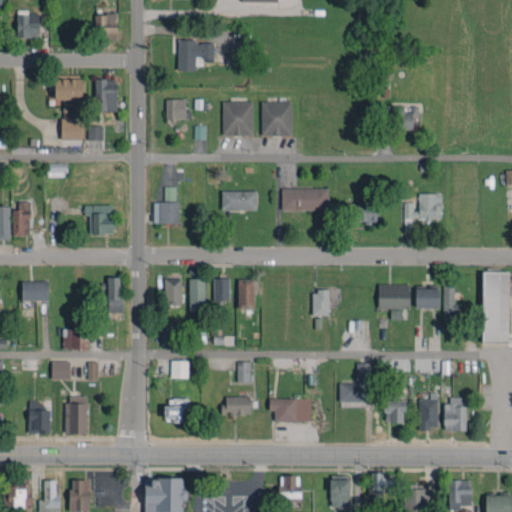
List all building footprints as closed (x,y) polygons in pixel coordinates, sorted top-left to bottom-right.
[(16,36),(39,37),(40,11),(17,11),(16,36)] [(95,13),(94,38),(117,39),(117,13),(95,13)] [(195,70),(195,58),(213,58),(213,42),(195,42),(195,39),(177,39),(177,70),(195,70)] [(54,76),(54,99),(63,99),(63,115),(76,115),(76,101),(82,101),(82,77),(54,76)] [(117,110),(117,79),(95,79),(95,111),(117,110)] [(165,98),(166,118),(187,118),(187,98),(165,98)] [(253,134),(252,100),(222,101),(222,135),(253,134)] [(291,100),(260,101),(261,135),(292,134),(291,100)] [(392,105),(393,129),(412,129),(412,114),(418,114),(417,109),(404,109),(404,105),(392,105)] [(61,139),(82,139),(81,117),(60,118),(61,139)] [(194,138),(205,138),(206,125),(194,124),(194,138)] [(103,125),(88,125),(87,139),(102,139),(103,125)] [(66,176),(66,163),(47,164),(48,176),(66,176)] [(175,200),(176,186),(164,186),(164,200),(175,200)] [(328,187),(281,188),(281,210),(328,209),(328,187)] [(256,190),(221,190),(221,210),(256,209),(256,190)] [(441,193),(418,192),(418,211),(412,210),(412,202),(404,201),(403,229),(411,229),(411,218),(440,218),(441,193)] [(358,203),(343,203),(343,221),(378,221),(378,198),(358,198),(358,203)] [(12,209),(12,235),(29,235),(30,201),(18,200),(17,209),(12,209)] [(178,222),(178,201),(153,201),(153,222),(178,222)] [(84,204),(84,216),(89,216),(89,233),(112,233),(113,205),(84,204)] [(0,239),(10,239),(9,206),(0,205),(0,239)] [(508,340),(509,271),(482,271),(482,340),(508,340)] [(122,311),(121,276),(107,277),(107,312),(122,311)] [(228,277),(213,278),(213,300),(229,299),(228,277)] [(181,278),(164,278),(164,304),(181,304),(181,278)] [(189,312),(204,311),(204,278),(188,278),(189,312)] [(254,308),(253,278),(237,279),(238,308),(254,308)] [(21,300),(48,299),(47,280),(21,280),(21,300)] [(409,308),(409,284),(378,283),(378,308),(409,308)] [(452,285),(442,285),(443,315),(453,314),(452,285)] [(439,307),(439,287),(414,288),(415,307),(439,307)] [(328,290),(312,290),(312,314),(329,314),(328,290)] [(62,328),(63,349),(89,348),(88,327),(62,328)] [(162,345),(175,345),(175,327),(162,327),(162,345)] [(51,378),(70,378),(69,360),(51,360),(51,378)] [(187,377),(188,360),(171,360),(170,377),(187,377)] [(97,361),(87,361),(87,379),(97,379),(97,361)] [(249,361),(236,361),(237,381),(250,381),(249,361)] [(338,401),(371,402),(372,362),(356,362),(356,382),(339,382),(338,401)] [(418,398),(419,428),(437,428),(437,392),(429,392),(429,398),(418,398)] [(65,432),(86,433),(87,395),(66,395),(65,432)] [(250,413),(249,395),(221,396),(221,414),(250,413)] [(464,396),(444,397),(445,430),(465,430),(464,396)] [(187,398),(165,398),(165,421),(187,421),(187,398)] [(274,421),(310,421),(310,398),(269,398),(268,410),(274,410),(274,421)] [(49,409),(41,409),(41,400),(28,399),(28,432),(49,433),(49,409)] [(404,400),(384,399),(384,421),(403,422),(404,400)] [(382,472),(370,472),(370,493),(363,493),(363,502),(382,502),(382,489),(393,488),(393,478),(382,478),(382,472)] [(299,497),(300,475),(279,474),(278,497),(299,497)] [(349,506),(349,475),(329,476),(330,506),(349,506)] [(21,477),(7,477),(7,509),(31,508),(31,483),(21,483),(21,477)] [(38,511),(60,511),(59,493),(55,493),(55,479),(43,480),(44,499),(38,500),(38,511)] [(69,510),(89,511),(89,479),(70,479),(69,510)] [(144,511),(180,511),(181,500),(187,500),(187,489),(183,489),(183,479),(145,479),(144,511)] [(448,479),(448,509),(460,509),(460,505),(470,504),(470,479),(448,479)] [(404,511),(426,511),(426,503),(438,503),(438,489),(427,489),(427,484),(404,484),(404,511)] [(485,511),(510,511),(510,494),(485,494),(485,511)]
